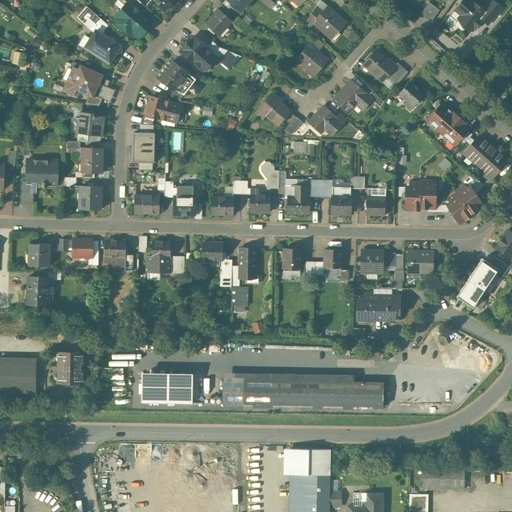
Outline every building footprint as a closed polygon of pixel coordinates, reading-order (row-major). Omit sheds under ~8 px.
[(123,0),(115,0),(113,3),(121,9),(126,3),(123,0)] [(172,0),(154,0),(164,9),(172,0)] [(226,0),(240,12),(242,9),(242,10),(246,5),(250,0),(226,0)] [(482,10),(469,0),(463,0),(455,9),(462,15),(458,19),(471,30),(474,26),(475,27),(480,21),(479,20),(480,18),(485,13),(482,10)] [(491,0),(482,10),(485,13),(480,18),(488,24),(501,8),(491,0)] [(144,17),(128,2),(121,9),(115,16),(116,17),(113,21),(129,35),(132,31),(139,38),(139,37),(142,37),(145,33),(145,31),(152,23),(149,21),(145,17),(144,17)] [(428,2),(420,13),(431,21),(439,10),(428,2)] [(108,25),(86,6),(75,18),(90,30),(96,24),(98,26),(105,30),(108,25)] [(338,17),(327,7),(328,7),(327,6),(322,12),(313,22),(314,22),(316,25),(322,31),(322,30),(329,37),(335,30),(337,32),(343,25),(337,19),(338,17)] [(322,12),(316,7),(306,20),(312,25),(314,22),(313,22),(322,12)] [(218,9),(213,13),(214,14),(206,24),(222,39),(222,38),(218,35),(231,21),(218,9)] [(247,26),(238,18),(233,23),(243,32),(247,26)] [(120,45),(95,30),(90,39),(89,40),(93,42),(88,50),(109,63),(115,53),(117,54),(119,53),(120,52),(121,51),(122,49),(121,47),(120,46),(120,45)] [(355,42),(360,36),(355,31),(349,37),(355,42)] [(193,36),(180,52),(193,63),(194,62),(206,49),(207,48),(206,48),(193,36)] [(324,44),(315,37),(309,45),(317,52),(324,44)] [(87,38),(83,39),(81,41),(81,44),(82,47),(88,50),(93,42),(89,40),(90,39),(87,38)] [(231,52),(219,47),(212,41),(206,48),(207,48),(206,49),(216,58),(216,59),(221,63),(231,52)] [(317,52),(309,45),(296,59),(309,70),(311,68),(316,72),(325,62),(320,58),(321,55),(317,52)] [(206,49),(194,62),(202,70),(207,69),(216,59),(216,58),(206,49)] [(394,67),(376,51),(363,64),(382,81),(389,74),(399,83),(406,74),(396,65),(394,67)] [(187,73),(172,61),(158,79),(173,91),(187,73)] [(103,75),(79,65),(76,73),(74,74),(72,78),(73,79),(73,81),(72,80),(71,82),(70,81),(69,82),(66,81),(62,91),(73,96),(75,90),(88,96),(93,98),(94,96),(103,75)] [(187,73),(174,90),(183,96),(196,79),(187,73)] [(197,80),(189,89),(196,95),(204,86),(197,80)] [(351,81),(334,100),(347,112),(356,101),(364,108),(371,99),(368,96),(366,94),(351,81)] [(424,94),(410,82),(398,94),(413,107),(424,94)] [(383,101),(372,91),(368,96),(371,99),(380,107),(383,101)] [(272,93),(256,111),(257,111),(259,109),(278,126),(290,111),(281,103),(282,102),(272,93)] [(413,107),(398,94),(394,99),(402,106),(404,104),(410,110),(413,107)] [(94,96),(93,98),(88,96),(85,104),(99,106),(102,99),(94,96)] [(165,101),(150,96),(148,106),(146,106),(143,114),(160,118),(167,120),(167,119),(176,121),(180,106),(171,104),(172,103),(165,101)] [(356,101),(347,112),(349,114),(356,106),(361,110),(364,108),(356,101)] [(441,104),(427,120),(431,124),(429,125),(434,129),(435,128),(443,135),(442,137),(448,141),(449,140),(454,145),(469,129),(464,124),(465,123),(452,112),(447,107),(446,108),(441,104)] [(333,116),(323,107),(309,123),(319,132),(324,127),(332,134),(341,123),(340,124),(333,118),(334,117),(333,116)] [(345,119),(337,111),(333,116),(334,117),(333,118),(340,124),(341,123),(345,119)] [(94,113),(80,112),(78,134),(87,135),(100,136),(102,136),(103,131),(101,131),(102,117),(104,118),(104,117),(93,116),(94,113)] [(296,117),(285,130),(291,135),(302,122),(296,117)] [(153,125),(139,124),(139,132),(153,133),(153,125)] [(139,132),(133,132),(133,142),(133,147),(154,148),(155,133),(153,133),(139,132)] [(470,145),(464,152),(468,155),(467,156),(473,161),(488,144),(479,136),(474,141),(470,145)] [(474,141),(469,137),(466,141),(470,145),(474,141)] [(303,142),(294,142),(293,152),(303,153),(303,142)] [(497,152),(488,144),(473,161),(482,169),(497,152)] [(154,148),(133,147),(133,152),(133,162),(139,162),(153,163),(154,163),(154,148)] [(102,148),(82,148),(82,164),(83,164),(83,171),(82,171),(82,172),(94,172),(101,172),(102,148)] [(16,152),(9,151),(6,169),(13,170),(16,152)] [(497,152),(482,169),(488,175),(489,174),(492,177),(507,161),(497,152)] [(446,157),(440,165),(447,170),(452,162),(446,157)] [(57,160),(27,160),(26,181),(27,181),(27,185),(28,181),(42,181),(43,188),(44,188),(44,187),(56,187),(57,160)] [(269,162),(265,162),(260,166),(260,171),(267,179),(266,182),(270,182),(270,170),(273,170),(273,167),(269,162)] [(273,170),(270,170),(270,182),(269,188),(278,188),(278,186),(279,170),(273,170)] [(76,178),(65,177),(65,186),(76,186),(76,178)] [(319,180),(308,180),(308,186),(309,186),(308,198),(309,198),(319,198),(319,180)] [(332,180),(319,180),(319,198),(331,198),(331,196),(332,186),(332,180)] [(173,181),(165,181),(165,197),(174,197),(177,197),(177,188),(173,188),(173,181)] [(247,181),(240,181),(240,194),(250,194),(250,189),(247,189),(247,181)] [(420,183),(410,183),(409,187),(405,187),(405,209),(420,210),(420,208),(434,208),(435,186),(431,185),(431,181),(420,181),(420,183)] [(493,182),(487,188),(492,193),(497,185),(493,182)] [(27,185),(21,185),(20,197),(20,204),(32,204),(33,198),(32,192),(27,192),(27,185)] [(308,186),(296,185),(295,197),(308,198),(309,186),(308,186)] [(464,185),(455,192),(456,193),(447,199),(450,202),(446,205),(459,223),(471,215),(470,213),(482,205),(470,186),(466,189),(464,185)] [(101,186),(80,186),(79,209),(100,209),(101,186)] [(193,186),(177,186),(177,188),(177,197),(193,197),(193,186)] [(250,194),(250,212),(269,212),(269,192),(258,192),(258,194),(250,194)] [(157,196),(135,195),(134,213),(158,213),(159,197),(159,196),(157,196)] [(351,196),(331,196),(331,198),(331,214),(350,214),(351,196)] [(177,197),(174,197),(174,214),(195,214),(195,197),(193,197),(177,197)] [(233,197),(211,197),(211,215),(233,215),(233,197)] [(295,197),(288,197),(287,213),(308,213),(309,198),(308,198),(295,197)] [(384,200),(366,199),(366,214),(384,215),(384,200)] [(511,233),(507,230),(495,247),(509,257),(511,252),(511,233)] [(140,235),(140,251),(147,251),(148,236),(140,235)] [(92,240),(73,239),(72,257),(92,257),(92,254),(92,241),(92,240)] [(125,241),(104,240),(104,256),(112,256),(125,257),(125,254),(125,241)] [(170,242),(152,241),(152,257),(170,258),(170,256),(170,242)] [(50,244),(39,243),(39,244),(29,244),(29,253),(28,253),(28,254),(29,254),(29,264),(28,264),(28,265),(49,266),(50,244)] [(222,243),(202,243),(202,260),(222,260),(222,243)] [(255,248),(240,248),(239,267),(239,276),(254,276),(255,248)] [(300,249),(283,248),(283,268),(291,268),(291,270),(300,271),(300,249)] [(341,250),(324,249),(324,261),(324,267),(341,268),(341,250)] [(373,250),(363,250),(363,264),(361,265),(361,270),(363,272),(367,272),(367,279),(376,279),(376,270),(382,271),(382,266),(382,252),(382,251),(381,251),(381,252),(375,252),(373,250)] [(395,253),(382,252),(382,266),(395,266),(395,253)] [(433,252),(408,252),(407,272),(432,272),(432,268),(433,256),(433,252)] [(138,254),(125,254),(125,257),(124,267),(124,271),(138,271),(138,254)] [(125,257),(112,256),(112,267),(124,267),(125,257)] [(170,256),(170,258),(152,257),(147,257),(147,272),(149,272),(149,273),(150,273),(150,272),(168,272),(168,273),(183,273),(183,270),(171,271),(172,256),(170,256)] [(184,256),(172,256),(171,271),(183,270),(184,256)] [(498,269),(495,275),(501,278),(509,267),(507,266),(494,257),(489,263),(498,269)] [(482,258),(456,297),(473,308),(485,290),(491,281),(495,275),(498,269),(489,263),(482,258)] [(315,261),(304,261),(304,274),(315,274),(315,261)] [(324,261),(315,261),(315,274),(324,275),(324,267),(324,261)] [(239,267),(231,267),(231,279),(231,289),(239,289),(239,287),(239,279),(239,276),(239,267)] [(349,280),(349,270),(341,270),(341,275),(340,275),(340,280),(349,280)] [(48,277),(28,276),(27,304),(47,305),(48,277)] [(491,281),(485,290),(490,294),(496,285),(491,281)] [(248,287),(239,287),(239,289),(244,294),(244,305),(230,305),(230,306),(247,306),(248,287)] [(239,289),(231,289),(230,305),(244,305),(244,294),(239,289)] [(389,289),(373,289),(373,293),(374,293),(374,297),(389,297),(389,289)] [(363,299),(356,299),(356,319),(373,319),(374,297),(374,293),(373,293),(364,293),(363,299)] [(389,297),(374,297),(373,319),(395,319),(395,313),(399,313),(399,297),(389,297)] [(107,321),(96,321),(96,333),(100,333),(101,328),(106,329),(107,321)] [(263,321),(254,323),(256,332),(265,330),(263,321)] [(365,328),(353,328),(352,346),(364,346),(365,328)] [(82,352),(59,351),(58,383),(82,384),(82,352)] [(35,365),(0,364),(0,386),(35,387),(35,378),(35,365)] [(142,373),(142,400),(192,401),(192,373),(142,373)] [(45,378),(35,378),(35,387),(35,389),(31,389),(31,390),(45,391),(45,378)] [(383,382),(222,380),(222,402),(242,404),(383,406),(383,382)] [(330,450),(290,449),(289,474),(298,474),(298,475),(304,475),(304,474),(330,475),(330,450)] [(0,465),(0,510),(6,511),(5,511),(15,511),(16,505),(6,505),(6,466),(0,465)] [(463,470),(423,469),(423,489),(463,489),(463,470)] [(330,475),(304,474),(304,475),(303,491),(303,511),(328,511),(329,506),(329,492),(330,475)] [(303,511),(303,491),(291,491),(291,505),(297,505),(297,511),(303,511)] [(340,492),(329,492),(329,506),(340,506),(340,492)] [(381,511),(382,494),(362,494),(362,506),(347,506),(347,511),(381,511)] [(427,511),(428,494),(409,494),(408,511),(427,511)]
